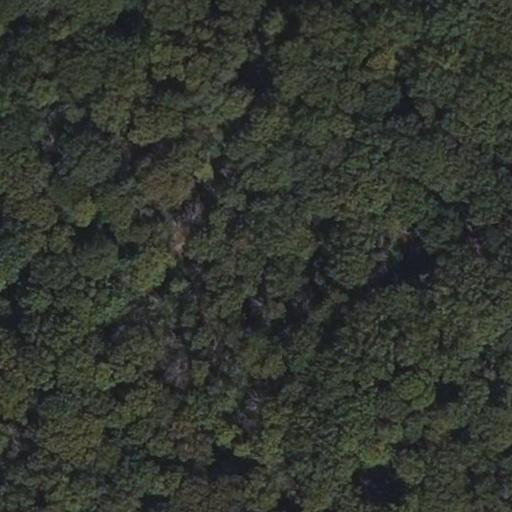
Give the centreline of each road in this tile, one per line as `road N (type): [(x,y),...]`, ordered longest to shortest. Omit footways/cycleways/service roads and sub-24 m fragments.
road 1 (track): [(451,70),(478,511)]
road 2 (track): [(253,0),(511,90)]
